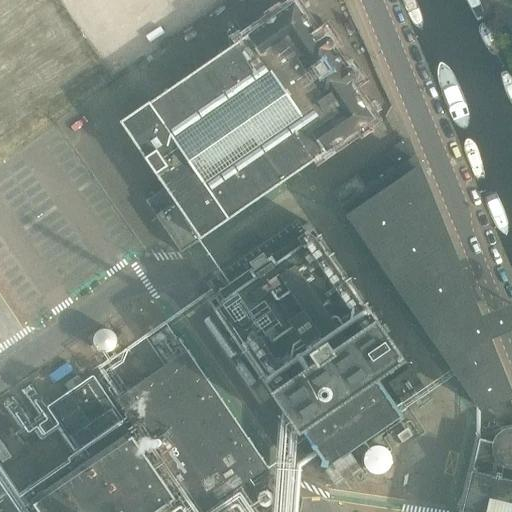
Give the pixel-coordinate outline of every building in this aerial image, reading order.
[(295,3),(120,124),(165,189),(146,202),(183,255),(376,121),(350,83),(353,81),(354,80),(355,79),(355,77),(355,75),(355,74),(354,72),(353,70),(352,70),(351,69),(350,69),(349,69),(348,69),(346,69),(344,65),(343,65),(342,66),(334,54),(335,53),(335,52),(333,49),(334,47),(334,45),(334,44),(334,42),(333,41),(333,40),(332,39),(331,38),(329,38),(327,37),(326,37),(324,38),(321,40),(295,3)] [(409,154),(411,152),(407,142),(395,150),(330,194),(479,410),(511,398),(487,340),(415,160),(413,161),(412,159),(409,156),(410,156),(409,154)] [(290,414),(299,427),(299,428),(303,434),(306,432),(316,446),(315,446),(317,449),(318,448),(331,468),(406,416),(405,415),(406,414),(404,411),(403,412),(392,397),(393,396),(391,393),(390,394),(381,380),(409,361),(404,354),(403,355),(398,348),(399,347),(382,323),(385,321),(383,318),(380,320),(369,304),(372,302),(370,300),(370,299),(367,301),(352,279),(355,278),(353,274),(350,276),(335,255),(337,253),(335,250),(333,251),(322,236),(325,235),(322,231),(319,234),(311,222),(304,226),(303,226),(302,224),(303,224),(301,222),(290,230),(290,231),(284,235),(284,234),(281,236),(281,237),(275,241),(271,243),(271,244),(268,246),(265,247),(262,243),(239,260),(242,264),(208,288),(212,293),(208,296),(216,306),(212,309),(214,312),(217,310),(228,325),(225,327),(227,330),(230,328),(245,350),(242,352),(245,355),(247,353),(262,375),(260,377),(262,380),(265,378),(275,394),(273,395),(275,399),(278,397),(290,414)] [(41,511),(257,511),(240,487),(270,465),(223,400),(188,350),(118,399),(140,431),(134,435),(95,378),(88,383),(87,383),(86,383),(69,359),(55,368),(72,393),(52,407),(86,457),(28,499),(31,505),(35,502),(36,503),(32,506),(35,510),(38,507),(41,511)] [(414,368),(393,382),(409,406),(430,392),(414,368)] [(406,429),(395,437),(400,443),(411,436),(406,429)] [(511,511),(511,432),(489,442),(479,440),(461,511),(511,511)]
